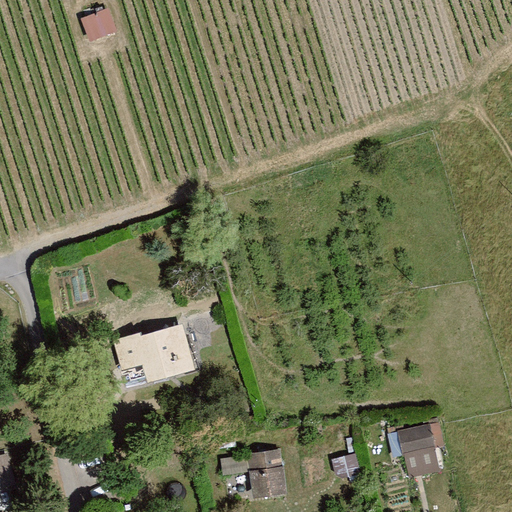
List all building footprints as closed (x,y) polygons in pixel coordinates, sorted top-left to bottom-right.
[(111,13),(84,24),(93,48),(121,37),(111,13)] [(219,294),(183,304),(190,329),(226,319),(219,294)] [(187,322),(116,341),(130,391),(200,372),(187,322)] [(441,429),(389,439),(394,467),(447,457),(441,429)] [(250,476),(254,502),(288,497),(281,453),(225,461),(227,479),(250,476)]
